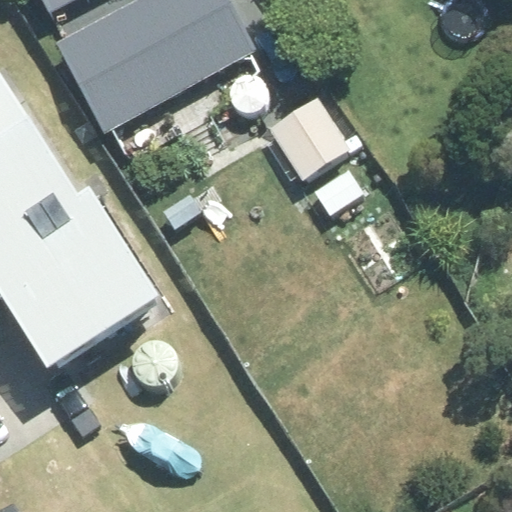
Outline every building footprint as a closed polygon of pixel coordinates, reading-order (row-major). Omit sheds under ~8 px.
[(232,0),(180,0),(69,59),(117,150),(269,70),(232,0)] [(18,99),(0,110),(0,290),(69,397),(186,324),(121,216),(105,228),(18,99)] [(280,142),(313,195),(362,163),(328,112),(280,142)] [(357,179),(323,202),(339,226),(373,205),(357,179)] [(54,489),(70,511),(75,511),(100,494),(82,469),(54,489)]
